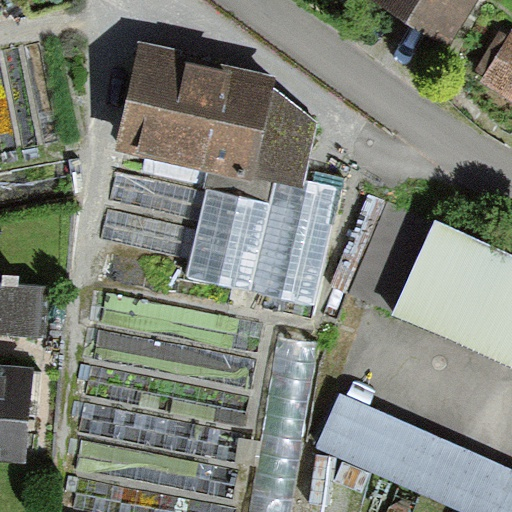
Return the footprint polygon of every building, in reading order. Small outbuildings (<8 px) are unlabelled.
[(365,0),(448,52),(480,0),(365,0)] [(511,36),(482,86),(511,104),(511,36)] [(254,73),(140,49),(115,161),(253,192),(256,184),(302,195),(320,127),(254,73)] [(206,192),(186,282),(314,310),(341,190),(306,182),(303,198),(264,190),(261,204),(206,192)] [(351,301),(511,371),(511,265),(390,212),(351,301)] [(0,285),(0,333),(45,335),(47,287),(0,285)] [(62,511),(227,511),(254,326),(93,303),(62,511)] [(284,511),(311,347),(274,341),(246,511),(284,511)] [(0,462),(25,464),(29,409),(32,367),(0,364),(0,462)] [(511,511),(511,474),(340,395),(316,445),(460,511),(511,511)]
